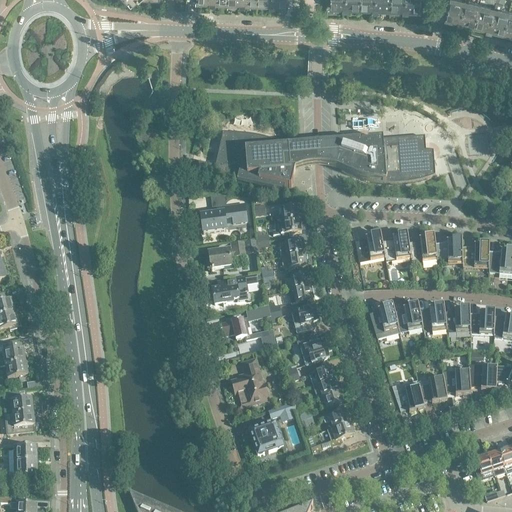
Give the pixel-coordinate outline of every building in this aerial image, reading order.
[(360,9),(360,0),(330,0),(330,8),(330,6),(343,7),(343,9),(347,9),(348,9),(348,7),(360,8),(360,9)] [(390,11),(390,0),(360,0),(360,9),(360,8),(373,8),(373,10),(373,11),(373,10),(377,10),(377,11),(378,11),(378,8),(390,9),(390,11)] [(390,0),(390,11),(390,9),(403,9),(402,12),(403,12),(403,11),(407,11),(407,12),(408,12),(408,10),(420,10),(420,12),(421,12),(421,0),(390,0)] [(474,27),(480,4),(462,0),(449,0),(449,3),(445,20),(445,18),(457,21),(457,23),(459,23),(461,24),(462,24),(462,22),(474,25),(474,27)] [(503,34),(509,12),(480,4),(474,27),(475,25),(486,28),(486,30),(486,31),(487,30),(490,31),(490,32),(491,32),(492,29),(503,32),(503,34)] [(511,12),(509,12),(503,34),(504,32),(511,34),(511,12)] [(435,178),(434,155),(433,155),(433,153),(426,152),(425,139),(383,142),(382,139),(347,141),(347,145),(340,145),(332,146),(319,147),(305,148),(292,149),(291,149),(282,145),(274,142),(274,140),(263,138),(253,137),(247,135),(247,134),(233,132),(233,135),(223,135),(221,144),(219,153),(221,154),(218,167),(199,163),(197,168),(189,167),(291,191),(295,173),(299,172),(302,171),(304,170),(308,169),(312,169),(314,168),(317,168),(319,168),(322,168),(325,169),(329,169),(333,170),(337,172),(341,173),(345,175),(349,176),(353,178),(356,179),(362,181),(367,183),(370,183),(373,184),(384,185),(387,186),(387,185),(398,185),(398,186),(399,186),(401,185),(412,184),(415,184),(415,183),(426,181),(431,179),(435,178)] [(245,206),(217,210),(213,211),(214,217),(201,219),(202,223),(201,223),(202,231),(203,231),(204,235),(226,232),(224,220),(233,219),(234,225),(247,223),(247,220),(253,219),(251,207),(245,208),(245,206)] [(265,217),(264,207),(253,208),(255,218),(265,217)] [(282,215),(283,223),(300,221),(299,209),(278,211),(279,216),(282,215)] [(302,234),(300,221),(283,223),(284,231),(281,231),(281,236),(302,234)] [(262,233),(256,234),(257,244),(268,243),(268,237),(263,237),(262,233)] [(385,260),(382,244),(381,237),(366,239),(367,242),(362,243),(355,244),(359,265),(385,260)] [(408,237),(393,239),(393,242),(389,242),(382,244),(385,260),(386,264),(410,260),(411,261),(409,245),(408,237)] [(437,262),(437,261),(435,246),(435,239),(420,240),(422,264),(437,262),(437,263),(437,262)] [(281,259),(287,258),(305,255),(303,242),(279,246),(281,259)] [(442,245),(435,246),(437,261),(448,260),(448,266),(462,265),(462,266),(463,266),(462,249),(462,242),(447,243),(448,243),(448,245),(442,246),(442,245)] [(232,251),(209,254),(210,261),(207,261),(208,271),(212,270),(212,272),(214,272),(214,271),(218,271),(223,270),(223,268),(232,267),(230,258),(246,256),(244,243),(231,246),(232,251)] [(269,249),(268,243),(257,244),(259,254),(265,253),(264,249),(269,249)] [(415,244),(409,245),(411,261),(411,263),(418,263),(415,244)] [(469,249),(462,249),(463,266),(463,270),(488,270),(488,271),(489,271),(489,269),(489,254),(490,247),(475,247),(475,249),(469,250),(469,249)] [(496,254),(489,254),(489,269),(500,270),(499,276),(511,276),(511,253),(501,252),(501,253),(502,253),(502,255),(496,254)] [(307,268),(305,255),(287,258),(288,265),(285,266),(286,271),(307,268)] [(261,270),(262,276),(263,280),(274,278),(273,272),(268,273),(267,269),(261,270)] [(288,293),(294,292),(311,289),(308,276),(286,281),(288,293)] [(244,279),(218,283),(219,289),(212,290),(215,306),(219,306),(227,304),(227,302),(239,300),(238,293),(246,291),(245,283),(257,281),(256,277),(244,278),(244,279)] [(275,284),(274,278),(263,280),(265,289),(270,288),(270,284),(275,284)] [(311,289),(294,292),(288,293),(291,306),(313,301),(311,289)] [(0,316),(14,313),(11,301),(7,302),(6,299),(0,300),(0,316)] [(274,304),(268,305),(270,315),(281,313),(280,307),(275,308),(274,304)] [(245,313),(247,320),(250,319),(251,322),(269,317),(267,307),(245,313)] [(401,313),(395,315),(399,331),(398,331),(399,335),(422,330),(422,331),(423,331),(420,314),(418,307),(404,310),(404,313),(401,313)] [(398,331),(399,331),(395,315),(393,308),(378,311),(379,314),(377,315),(377,314),(370,316),(376,336),(398,331)] [(426,313),(420,314),(423,331),(423,329),(429,328),(429,327),(431,326),(432,333),(447,331),(447,330),(445,315),(444,308),(429,310),(430,316),(427,317),(426,313)] [(315,310),(311,311),(292,315),(297,335),(315,331),(313,324),(318,322),(315,310)] [(451,314),(445,315),(447,330),(455,329),(456,334),(470,334),(471,334),(470,316),(470,310),(455,311),(455,312),(456,314),(451,314)] [(16,318),(14,313),(0,316),(0,332),(3,331),(10,330),(10,332),(17,331),(16,328),(18,327),(16,318)] [(282,319),(281,313),(270,315),(272,325),(278,324),(277,320),(282,319)] [(494,339),(495,319),(495,314),(480,313),(480,316),(477,316),(470,316),(471,334),(471,337),(493,338),(493,339),(494,339)] [(511,342),(511,318),(506,317),(505,320),(502,319),(495,319),(494,339),(494,340),(511,342)] [(251,322),(250,319),(247,320),(237,322),(237,321),(232,322),(232,323),(220,326),(223,339),(235,336),(236,341),(237,341),(237,342),(241,341),(241,340),(247,338),(248,342),(255,340),(251,322)] [(276,349),(273,332),(267,333),(268,337),(261,338),(261,339),(263,344),(264,352),(276,349)] [(306,368),(329,361),(325,348),(320,350),(318,343),(300,348),(306,368)] [(22,347),(13,348),(12,344),(0,346),(0,354),(3,354),(6,366),(26,362),(24,350),(22,350),(22,347)] [(412,360),(424,358),(423,351),(411,354),(412,360)] [(484,354),(470,354),(470,363),(484,362),(484,354)] [(274,361),(268,362),(270,370),(277,369),(274,361)] [(28,377),(26,364),(26,362),(6,366),(8,380),(19,379),(20,381),(26,380),(26,377),(28,377)] [(256,362),(243,366),(247,379),(244,380),(245,381),(240,382),(240,381),(233,383),(235,391),(239,402),(240,405),(243,408),(246,408),(251,407),(267,402),(256,362)] [(290,367),(284,369),(287,379),(298,376),(296,369),(291,371),(290,367)] [(497,384),(497,369),(497,368),(497,369),(469,367),(469,372),(471,389),(477,389),(482,389),(481,391),(496,392),(497,384)] [(309,376),(313,388),(335,381),(331,369),(309,376)] [(504,369),(497,369),(497,384),(504,384),(504,381),(508,382),(507,384),(506,385),(511,387),(511,369),(504,369)] [(471,396),(471,389),(469,372),(469,373),(442,375),(443,378),(446,396),(452,395),(456,394),(456,396),(455,396),(455,397),(471,396)] [(299,381),(298,376),(287,379),(290,388),(296,386),(294,382),(299,381)] [(447,402),(446,396),(443,378),(442,379),(428,382),(430,388),(426,389),(426,388),(419,389),(423,404),(429,403),(428,399),(429,399),(431,399),(432,404),(432,405),(447,402)] [(339,393),(335,381),(313,388),(317,400),(339,393)] [(424,410),(423,404),(419,389),(419,387),(418,387),(418,388),(394,394),(401,414),(407,412),(409,411),(410,413),(409,413),(409,414),(424,410)] [(3,395),(5,416),(33,413),(32,400),(27,400),(27,398),(19,398),(18,393),(3,395)] [(343,405),(339,393),(317,400),(321,412),(343,405)] [(294,405),(270,413),(272,420),(297,412),(294,405)] [(304,412),(298,414),(302,423),(312,420),(310,414),(305,415),(304,412)] [(331,422),(333,430),(350,424),(346,412),(323,420),(325,424),(331,422)] [(34,418),(33,413),(5,416),(8,436),(33,433),(32,427),(35,427),(34,418)] [(314,425),(312,420),(302,423),(305,432),(310,430),(309,426),(314,425)] [(354,436),(350,424),(333,430),(327,432),(332,444),(329,445),(330,450),(343,446),(341,441),(354,436)] [(275,425),(263,429),(262,429),(261,430),(257,431),(256,431),(255,432),(250,434),(252,442),(252,443),(253,444),(254,448),(254,449),(255,449),(255,450),(258,458),(263,457),(263,456),(263,457),(264,456),(264,457),(265,456),(268,455),(270,454),(283,449),(281,443),(282,443),(281,442),(278,432),(278,431),(277,431),(275,425)] [(310,446),(313,456),(323,452),(322,449),(321,447),(317,448),(315,444),(310,446)] [(16,449),(16,464),(37,464),(36,449),(16,449)] [(511,466),(511,455),(510,449),(505,451),(500,453),(499,453),(504,469),(511,466)] [(504,469),(499,453),(494,455),(489,456),(489,457),(487,457),(493,473),(504,469)] [(493,473),(487,457),(482,459),(477,460),(477,461),(476,461),(481,477),(493,473)] [(37,479),(37,464),(16,464),(16,479),(37,479)] [(311,511),(313,508),(303,511),(174,511),(130,493),(129,493),(136,511),(311,511)] [(501,499),(499,493),(485,498),(487,504),(501,499)] [(17,511),(36,511),(37,506),(20,505),(20,499),(0,498),(0,505),(11,506),(10,510),(17,511)]
